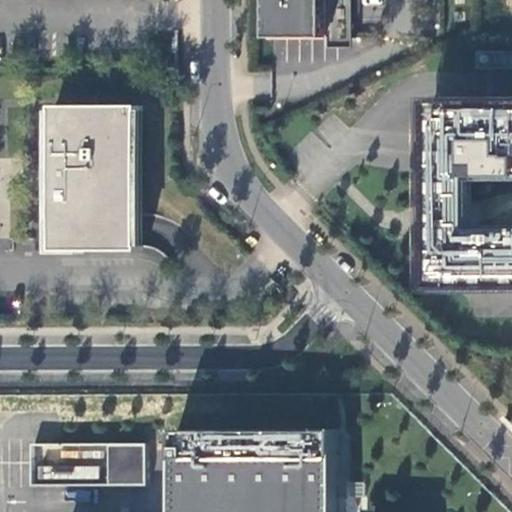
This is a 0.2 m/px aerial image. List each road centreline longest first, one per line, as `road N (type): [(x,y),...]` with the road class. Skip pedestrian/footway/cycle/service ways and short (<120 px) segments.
road 1 (residential): [(351,288),(288,344),(256,355),(0,358)]
road 2 (residential): [(215,0),(218,149),(351,288)]
road 3 (residential): [(351,288),(511,449)]
